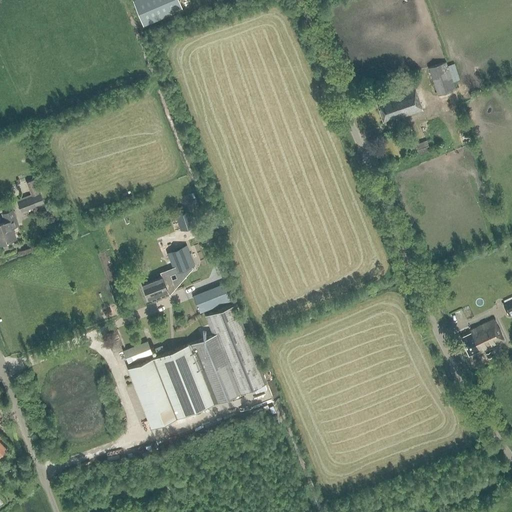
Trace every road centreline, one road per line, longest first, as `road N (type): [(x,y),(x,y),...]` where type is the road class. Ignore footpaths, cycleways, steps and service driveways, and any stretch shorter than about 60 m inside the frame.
road 1 (unclassified): [(511,459),(437,335),(301,0)]
road 2 (unclassified): [(56,511),(0,364)]
